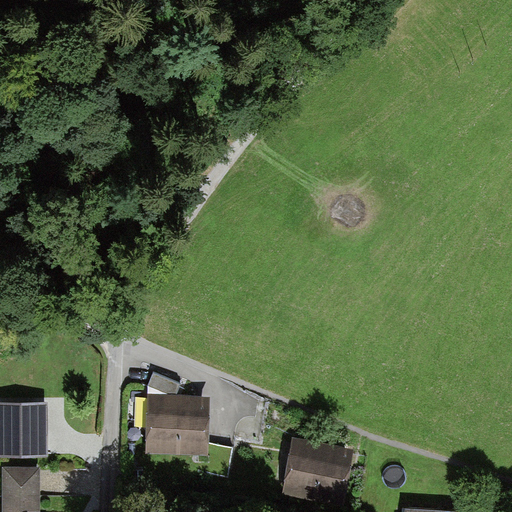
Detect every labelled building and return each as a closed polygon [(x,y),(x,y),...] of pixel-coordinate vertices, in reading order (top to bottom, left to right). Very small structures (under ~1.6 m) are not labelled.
[(155,372),(149,385),(169,394),(176,395),(181,383),(155,372)] [(169,394),(148,393),(144,453),(206,456),(209,397),(176,395),(169,394)] [(46,403),(0,403),(0,455),(47,455),(46,403)] [(342,506),(354,448),(296,436),(283,493),(342,506)] [(41,511),(41,467),(2,468),(2,511),(41,511)]
